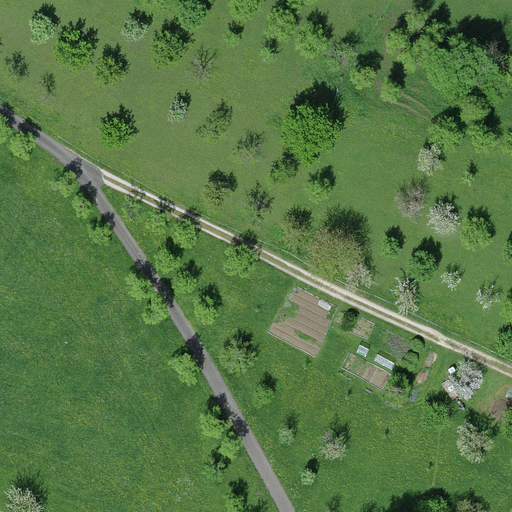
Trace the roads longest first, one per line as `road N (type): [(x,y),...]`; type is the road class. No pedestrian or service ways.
road 1 (track): [(288,511),(90,173),(0,109)]
road 2 (track): [(90,173),(511,368)]
